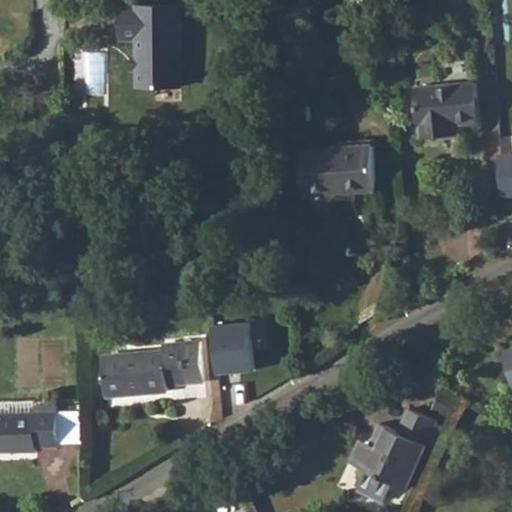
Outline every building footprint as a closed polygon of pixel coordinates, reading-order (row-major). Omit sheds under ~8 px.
[(182,5),(119,8),(120,42),(136,42),(138,90),(185,88),(182,5)] [(474,87),(414,91),(417,140),(441,138),(440,128),(455,127),(476,126),(474,87)] [(369,148),(296,157),(301,202),(374,193),(369,148)] [(511,152),(498,154),(502,196),(511,195),(511,152)] [(213,322),(218,374),(257,370),(254,349),(273,347),(270,316),(213,322)] [(153,346),(92,356),(98,395),(160,385),(159,378),(196,374),(190,333),(152,339),(153,346)] [(511,345),(505,347),(493,351),(503,386),(511,383),(511,345)] [(52,445),(52,411),(52,408),(28,408),(28,416),(0,415),(0,452),(29,452),(28,448),(52,448),(52,445)] [(361,443),(349,466),(355,470),(346,490),(371,503),(380,483),(397,492),(430,423),(402,410),(391,432),(370,423),(361,443)]
